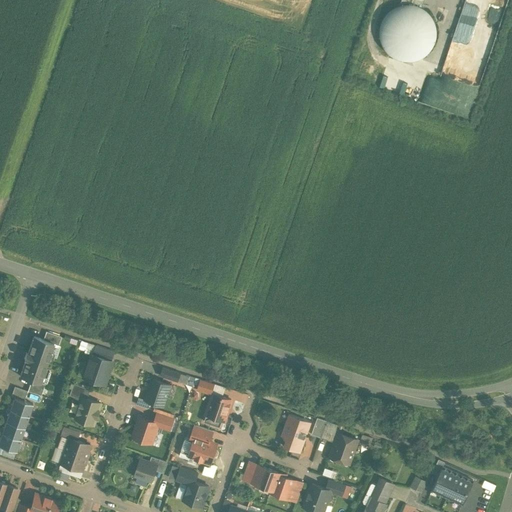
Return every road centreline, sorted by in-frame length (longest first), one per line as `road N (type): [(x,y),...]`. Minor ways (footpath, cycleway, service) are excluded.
road 1 (secondary): [(387,390),(33,275)]
road 2 (track): [(379,0),(369,31),(373,50),(388,65),(410,69),(439,52),(454,0)]
road 3 (secondary): [(387,390),(458,405),(511,393)]
road 4 (secondary): [(511,387),(387,390)]
